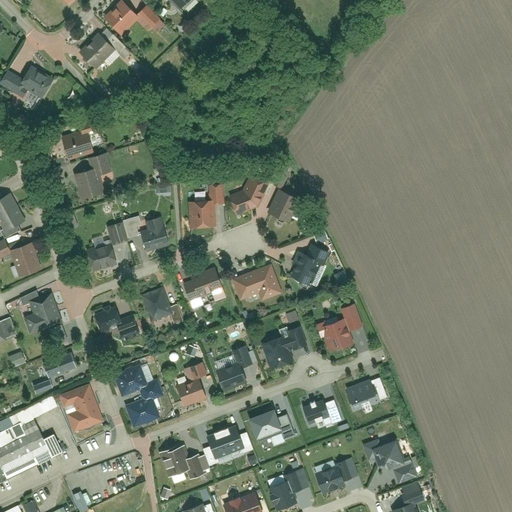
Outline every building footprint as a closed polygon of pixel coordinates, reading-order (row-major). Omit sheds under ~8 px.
[(119,0),(112,0),(98,12),(113,31),(132,15),(119,0)] [(141,2),(129,12),(143,27),(154,17),(141,2)] [(95,29),(73,48),(89,66),(111,47),(95,29)] [(48,74),(25,61),(17,74),(2,66),(0,68),(0,82),(13,90),(17,83),(37,94),(48,74)] [(82,130),(58,137),(63,155),(87,148),(82,130)] [(88,164),(66,172),(75,196),(99,188),(93,172),(106,168),(100,149),(84,154),(88,164)] [(270,181),(276,185),(283,171),(277,168),(270,181)] [(261,179),(244,171),(238,188),(224,193),(230,212),(251,203),(261,179)] [(204,196),(184,196),(185,225),(211,224),(210,201),(217,201),(216,180),(204,180),(204,196)] [(293,195),(273,186),(263,209),(283,218),(293,195)] [(0,193),(0,210),(15,204),(9,189),(0,193)] [(0,210),(0,227),(22,218),(15,204),(0,210)] [(142,225),(135,228),(142,247),(165,240),(156,213),(140,218),(142,225)] [(110,221),(115,239),(122,237),(116,219),(110,221)] [(110,221),(104,223),(109,241),(115,239),(110,221)] [(317,233),(320,243),(331,239),(327,229),(317,233)] [(28,236),(4,247),(15,273),(39,264),(28,236)] [(106,239),(82,246),(89,268),(112,260),(106,239)] [(302,251),(294,248),(282,272),(304,283),(312,265),(318,268),(326,249),(307,240),(302,251)] [(267,261),(227,275),(235,297),(253,291),(255,298),(277,290),(267,261)] [(209,263),(176,276),(188,306),(199,302),(195,294),(217,285),(209,263)] [(163,283),(137,292),(145,318),(167,311),(170,322),(180,318),(173,298),(168,300),(163,283)] [(65,321),(53,291),(37,297),(35,291),(17,298),(21,306),(26,304),(30,315),(23,318),(29,335),(65,321)] [(115,301),(89,310),(95,326),(121,316),(115,301)] [(330,318),(325,320),(323,316),(309,321),(314,335),(319,334),(324,348),(342,342),(340,335),(346,333),(345,330),(354,326),(345,301),(335,304),(342,324),(334,327),(330,318)] [(288,313),(292,322),(301,319),(298,309),(288,313)] [(131,315),(112,322),(115,331),(134,324),(131,315)] [(278,332),(256,340),(265,366),(289,357),(286,349),(306,341),(298,321),(281,328),(284,334),(279,335),(278,332)] [(60,326),(53,329),(60,346),(67,342),(60,326)] [(231,359),(209,367),(216,388),(242,379),(237,366),(247,362),(240,342),(226,347),(231,359)] [(197,355),(200,347),(189,343),(186,351),(197,355)] [(20,360),(15,348),(2,354),(7,366),(20,360)] [(64,348),(37,360),(43,374),(70,362),(64,348)] [(171,381),(179,402),(202,393),(195,374),(201,371),(197,358),(180,365),(184,377),(171,381)] [(133,385),(135,390),(156,382),(153,373),(142,378),(135,359),(107,370),(115,392),(133,385)] [(376,375),(346,385),(355,410),(385,400),(376,375)] [(34,385),(38,394),(57,386),(54,378),(34,385)] [(83,379),(53,391),(58,403),(68,399),(72,408),(61,412),(67,430),(98,419),(83,379)] [(156,382),(135,390),(137,396),(120,403),(128,423),(157,412),(150,395),(160,391),(156,382)] [(324,397),(303,404),(309,422),(329,415),(332,423),(341,419),(337,406),(328,409),(324,397)] [(0,477),(58,450),(48,429),(38,434),(30,416),(0,430),(0,477)] [(271,417),(247,426),(255,450),(278,442),(280,446),(291,442),(285,424),(275,428),(271,417)] [(237,425),(206,435),(216,462),(246,452),(237,425)] [(395,435),(381,441),(379,436),(360,444),(367,459),(373,456),(377,465),(384,461),(387,468),(406,459),(395,435)] [(184,441),(160,450),(169,474),(189,467),(192,476),(208,470),(201,450),(188,454),(184,441)] [(312,485),(317,501),(341,493),(339,487),(355,482),(349,464),(335,468),(338,477),(312,485)] [(266,492),(271,511),(287,511),(294,510),(291,499),(299,497),(292,476),(282,479),(284,487),(266,492)] [(406,502),(393,507),(394,511),(417,511),(415,505),(427,500),(422,484),(402,491),(406,502)] [(167,486),(164,496),(171,498),(174,489),(167,486)] [(303,503),(299,504),(301,509),(317,505),(312,488),(300,492),(303,503)] [(83,511),(84,511),(93,508),(85,490),(76,494),(83,511)] [(26,495),(5,506),(7,511),(18,511),(31,505),(26,495)] [(219,508),(220,511),(258,511),(253,496),(219,508)]
